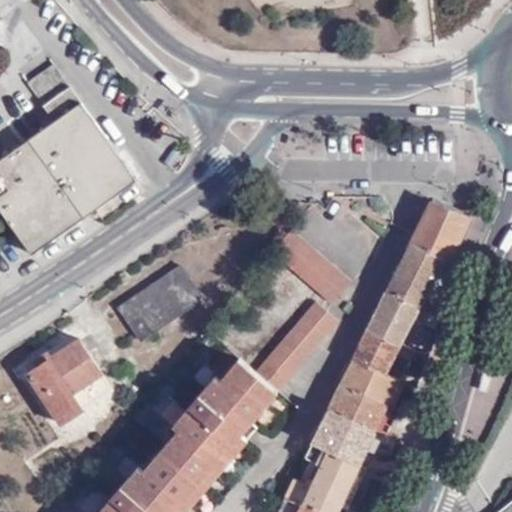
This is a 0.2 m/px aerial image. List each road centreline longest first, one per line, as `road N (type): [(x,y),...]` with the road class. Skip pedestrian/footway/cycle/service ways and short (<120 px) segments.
road 1 (tertiary): [(494,255),(423,501)]
road 2 (residential): [(0,307),(195,186)]
road 3 (tertiary): [(501,56),(410,78),(289,78)]
road 4 (tertiary): [(297,107),(505,116)]
road 5 (tertiary): [(289,78),(195,56),(127,0)]
road 6 (tertiary): [(89,0),(177,87),(217,102)]
road 7 (residential): [(195,186),(238,169),(297,107)]
